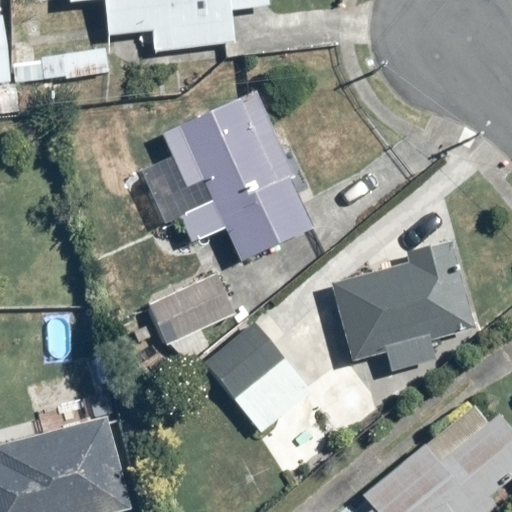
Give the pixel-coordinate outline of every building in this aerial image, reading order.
[(62,0),(63,4),(100,0),(104,36),(149,32),(151,52),(230,44),(227,10),(263,7),(262,0),(62,0)] [(14,82),(5,83),(3,54),(0,23),(0,117),(16,116),(14,82)] [(14,82),(16,102),(38,99),(36,81),(105,73),(102,47),(11,57),(14,82)] [(290,173),(252,90),(157,133),(168,157),(137,171),(160,220),(173,214),(187,246),(223,229),(238,262),(309,230),(285,176),(290,173)] [(404,256),(407,266),(327,289),(349,362),(381,352),(387,372),(428,360),(423,343),(471,329),(448,253),(445,243),(404,256)] [(207,347),(199,331),(232,315),(210,270),(143,303),(165,348),(171,345),(179,361),(207,347)] [(307,394),(251,323),(200,363),(256,434),(307,394)] [(485,511),(492,507),(487,501),(511,478),(511,434),(494,414),(486,421),(468,401),(346,511),(485,511)] [(107,420),(0,445),(0,511),(113,511),(129,508),(107,420)]
